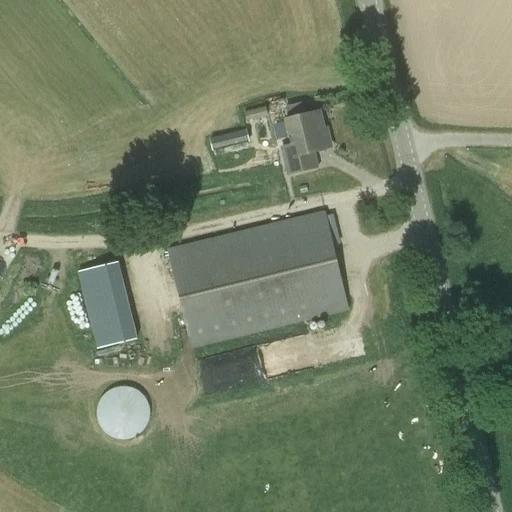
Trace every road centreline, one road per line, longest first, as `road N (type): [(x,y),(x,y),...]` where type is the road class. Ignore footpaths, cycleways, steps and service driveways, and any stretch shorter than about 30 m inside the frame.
road 1 (tertiary): [(368,0),(490,511)]
road 2 (track): [(0,239),(120,241),(411,183)]
